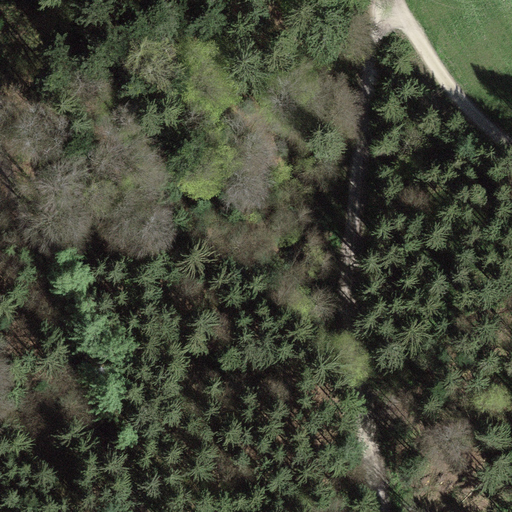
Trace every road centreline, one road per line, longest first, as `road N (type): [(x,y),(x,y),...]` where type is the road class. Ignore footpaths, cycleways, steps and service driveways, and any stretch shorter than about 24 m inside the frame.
road 1 (track): [(375,0),(352,357),(382,511)]
road 2 (track): [(0,157),(140,511)]
road 3 (track): [(394,0),(406,37),(472,116),(511,139)]
